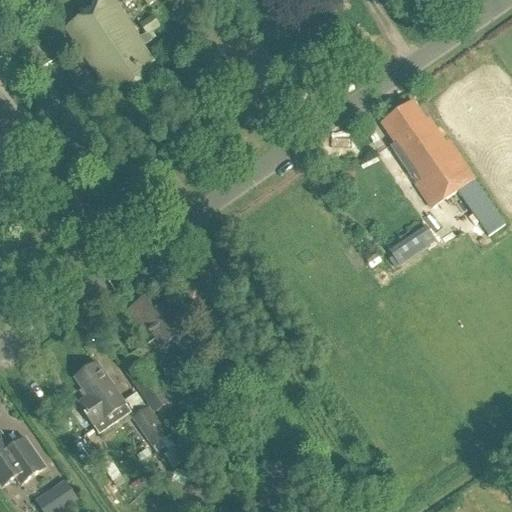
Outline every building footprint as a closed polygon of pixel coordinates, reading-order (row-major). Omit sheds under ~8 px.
[(113,0),(112,0),(66,32),(117,108),(161,78),(153,65),(154,64),(143,47),(145,46),(113,0)] [(141,26),(147,35),(160,26),(154,16),(141,26)] [(413,105),(382,127),(395,145),(389,150),(414,187),(415,186),(432,212),(434,211),(458,195),(464,202),(491,238),(507,226),(475,183),(450,146),(447,148),(429,123),(427,124),(414,106),(413,105)] [(436,243),(428,231),(391,257),(400,268),(436,243)] [(186,315),(190,321),(204,312),(200,306),(213,297),(209,291),(213,288),(205,276),(197,281),(189,269),(170,281),(191,312),(186,315)] [(138,307),(150,325),(148,326),(158,340),(173,330),(176,334),(179,332),(163,309),(161,311),(152,297),(138,307)] [(97,365),(75,381),(88,399),(79,406),(95,430),(101,438),(133,416),(127,407),(97,365)] [(150,377),(130,392),(155,425),(174,411),(150,377)] [(133,430),(153,458),(169,447),(149,419),(133,430)] [(30,447),(21,453),(13,452),(2,436),(0,437),(0,487),(3,491),(17,481),(22,489),(47,471),(30,447)] [(37,507),(41,511),(65,511),(79,503),(68,486),(37,507)]
